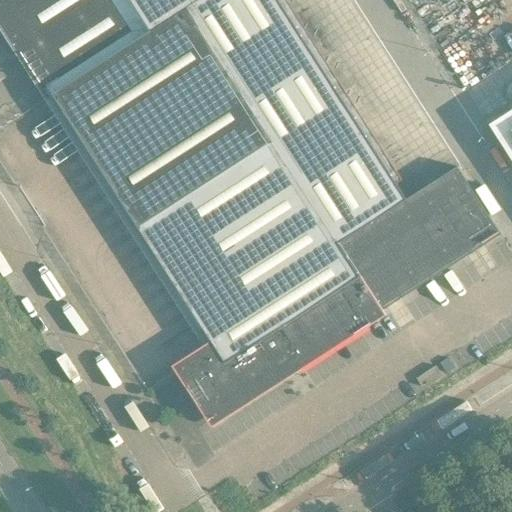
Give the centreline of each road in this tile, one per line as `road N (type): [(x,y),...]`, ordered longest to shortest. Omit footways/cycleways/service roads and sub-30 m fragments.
road 1 (unclassified): [(174,486),(0,220)]
road 2 (unclassified): [(511,213),(380,0)]
road 3 (tertiary): [(511,399),(338,511)]
